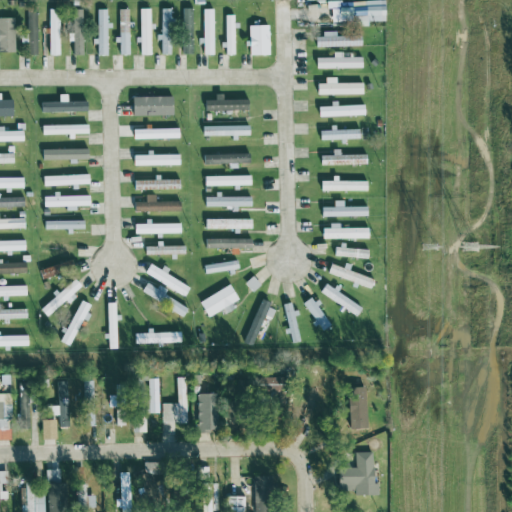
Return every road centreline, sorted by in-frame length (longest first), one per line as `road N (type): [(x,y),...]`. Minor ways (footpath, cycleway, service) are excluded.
road 1 (residential): [(0,454),(287,448),(303,459),(309,511)]
road 2 (residential): [(0,79),(282,79)]
road 3 (residential): [(282,4),(288,263)]
road 4 (residential): [(110,79),(112,268)]
